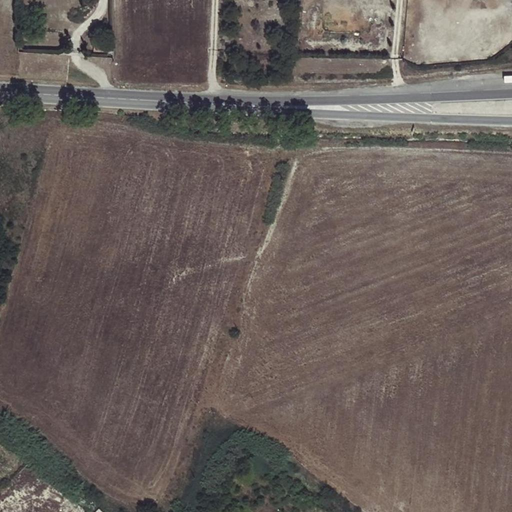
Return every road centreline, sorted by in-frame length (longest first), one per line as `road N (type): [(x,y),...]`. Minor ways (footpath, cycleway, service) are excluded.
road 1 (secondary): [(289,105),(0,88)]
road 2 (secondary): [(289,105),(511,123)]
road 3 (secondary): [(511,99),(289,105)]
